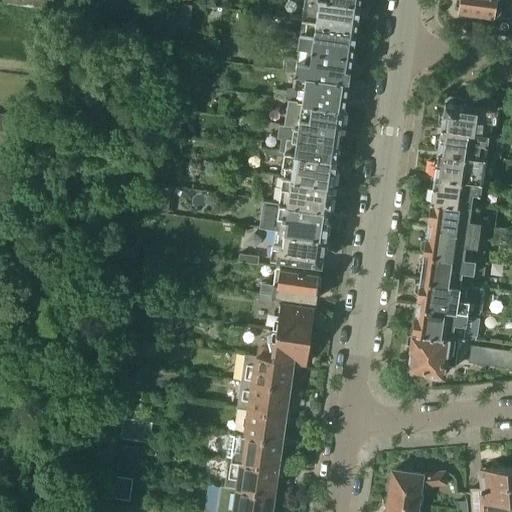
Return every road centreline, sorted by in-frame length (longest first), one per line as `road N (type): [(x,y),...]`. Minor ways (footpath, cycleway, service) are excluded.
road 1 (residential): [(402,46),(349,421)]
road 2 (residential): [(511,409),(349,421)]
